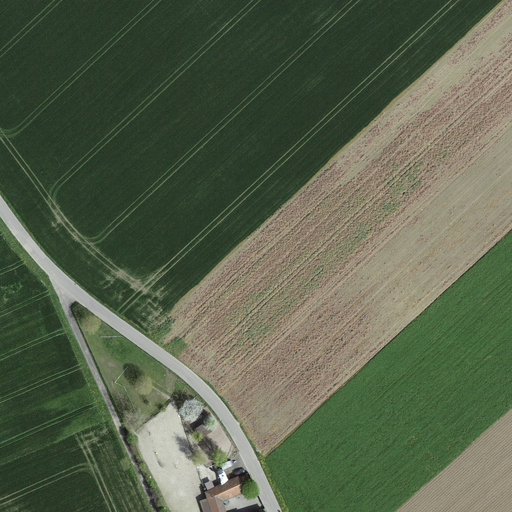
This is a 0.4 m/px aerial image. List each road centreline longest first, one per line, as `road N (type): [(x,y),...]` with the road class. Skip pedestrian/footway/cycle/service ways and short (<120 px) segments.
road 1 (unclassified): [(275,511),(232,424),(193,378),(55,278),(0,212)]
road 2 (track): [(155,511),(55,278)]
